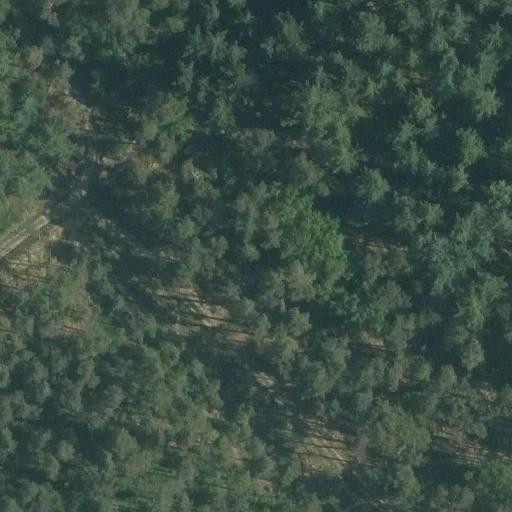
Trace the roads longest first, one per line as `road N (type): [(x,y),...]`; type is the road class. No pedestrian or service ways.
road 1 (track): [(382,511),(148,262),(71,195),(92,139),(13,0)]
road 2 (track): [(381,0),(324,51),(298,101),(287,168),(148,262)]
